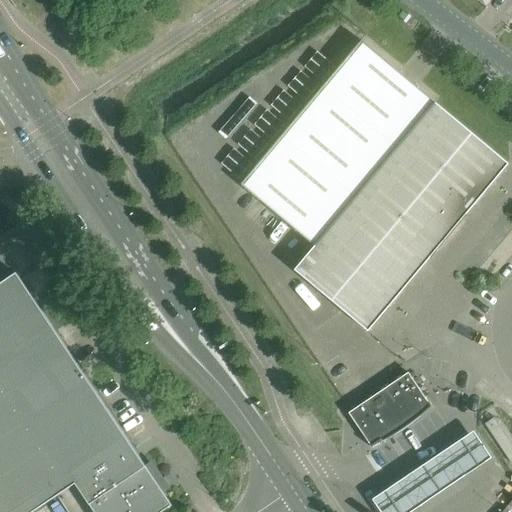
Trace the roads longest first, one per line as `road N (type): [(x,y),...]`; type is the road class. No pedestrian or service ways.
road 1 (tertiary): [(161,321),(149,278),(9,60)]
road 2 (tertiary): [(0,104),(114,278),(161,321)]
road 3 (tertiary): [(161,321),(223,388),(293,490)]
road 4 (unclassified): [(511,77),(416,0)]
